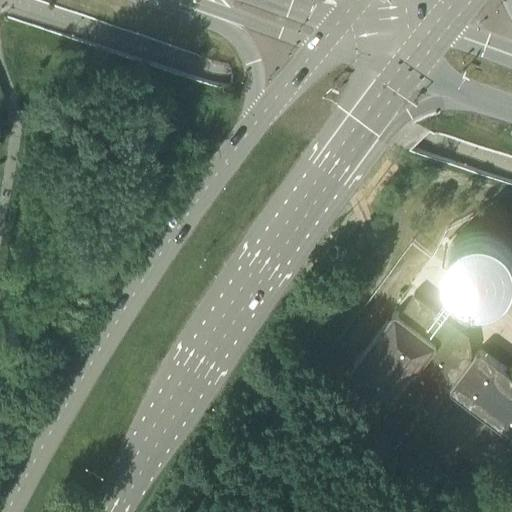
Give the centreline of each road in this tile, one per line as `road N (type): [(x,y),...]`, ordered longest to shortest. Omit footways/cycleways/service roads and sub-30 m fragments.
road 1 (secondary): [(120,511),(201,379),(412,74)]
road 2 (secondary): [(263,126),(145,281),(11,511)]
road 3 (secondary): [(263,126),(250,47),(221,6)]
